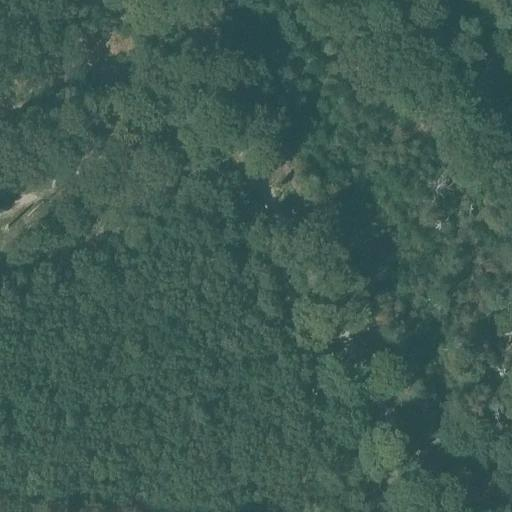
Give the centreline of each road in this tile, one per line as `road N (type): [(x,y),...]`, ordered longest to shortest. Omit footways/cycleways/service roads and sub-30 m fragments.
road 1 (track): [(215,90),(438,511)]
road 2 (track): [(0,212),(215,90)]
